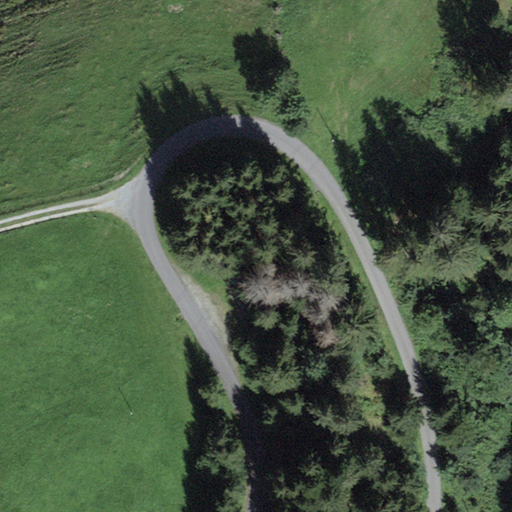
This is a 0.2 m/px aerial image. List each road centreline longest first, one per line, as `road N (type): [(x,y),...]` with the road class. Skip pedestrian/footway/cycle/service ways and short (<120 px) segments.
road 1 (unclassified): [(248,511),(249,426),(177,289),(138,234),(131,200),(175,145),(226,125),(302,154),(358,239),(428,417),(433,511)]
road 2 (track): [(0,231),(131,200)]
